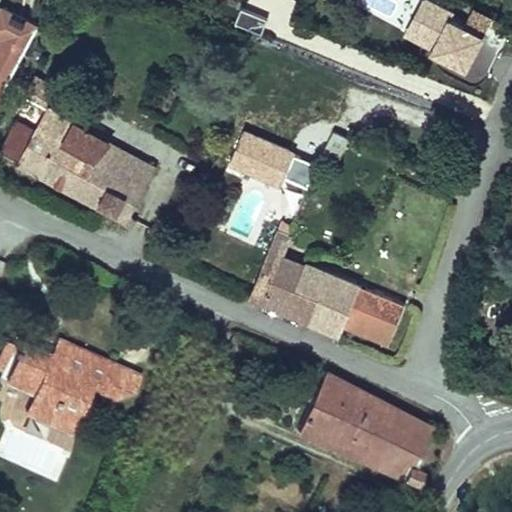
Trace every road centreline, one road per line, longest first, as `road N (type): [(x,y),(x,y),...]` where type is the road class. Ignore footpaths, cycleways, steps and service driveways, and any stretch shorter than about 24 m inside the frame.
road 1 (residential): [(0,196),(416,387)]
road 2 (unclassified): [(416,387),(511,67)]
